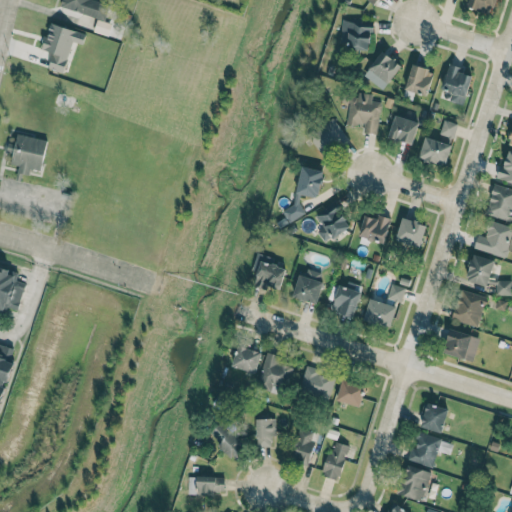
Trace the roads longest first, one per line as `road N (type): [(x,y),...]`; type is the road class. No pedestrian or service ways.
road 1 (residential): [(272,486),(333,511),(369,506),(511,40)]
road 2 (residential): [(244,312),(511,399)]
road 3 (residential): [(0,233),(148,279)]
